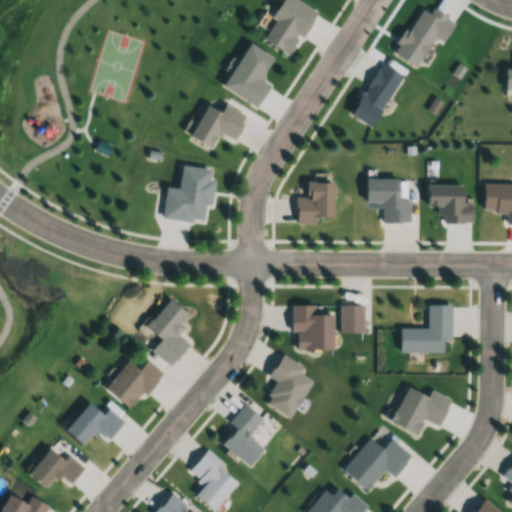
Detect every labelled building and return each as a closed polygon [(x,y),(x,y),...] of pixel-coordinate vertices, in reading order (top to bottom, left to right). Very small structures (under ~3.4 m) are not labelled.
[(314,9),(297,0),(279,0),(259,39),(290,55),(314,9)] [(267,84),(258,79),(271,56),(246,42),(221,87),(255,106),(267,84)] [(370,128),(401,75),(379,62),(348,115),(370,128)] [(511,67),(503,67),(503,89),(511,88),(511,67)] [(206,104),(188,136),(208,147),(218,130),(233,138),(245,115),(223,103),(218,112),(206,104)] [(97,137),(93,146),(92,150),(107,156),(112,143),(97,137)] [(209,203),(213,168),(180,165),(178,188),(165,187),(161,217),(201,221),(203,203),(209,203)] [(397,179),(364,178),(364,207),(381,208),(381,222),(409,223),(409,200),(397,199),(397,179)] [(332,218),(332,181),(305,181),(305,197),(294,197),(294,223),(315,223),(315,218),(332,218)] [(511,183),(482,184),(482,211),(506,212),(505,223),(511,223),(511,183)] [(471,222),(470,203),(461,204),(461,184),(425,185),(425,207),(438,207),(438,223),(471,222)] [(143,326),(158,339),(150,349),(168,365),(187,343),(174,332),(188,316),(167,298),(143,326)] [(331,349),(331,314),(313,314),(313,304),(290,304),(290,331),(294,331),(294,349),(331,349)] [(362,304),(339,304),(339,332),(362,332),(362,304)] [(450,339),(450,304),(426,304),(426,327),(398,327),(398,351),(441,351),(441,339),(450,339)] [(302,366),(280,354),(267,375),(275,380),(263,402),(289,417),(310,380),(299,373),(302,366)] [(103,388),(130,409),(160,371),(145,358),(137,368),(126,359),(103,388)] [(449,398),(429,389),(426,395),(405,385),(388,421),(414,434),(422,418),(437,425),(449,398)] [(105,408),(101,413),(85,402),(64,432),(82,445),(94,429),(108,438),(121,419),(105,408)] [(261,447),(246,434),(260,418),(243,403),(227,423),(233,428),(220,443),(246,466),(261,447)] [(367,437),(340,471),(365,490),(383,468),(392,476),(410,454),(387,435),(379,446),(367,437)] [(67,454),(62,460),(47,448),(26,473),(44,488),(57,473),(69,483),(82,467),(67,454)] [(192,496),(211,511),(234,482),(219,470),(224,464),(205,448),(187,471),(202,483),(192,496)] [(506,502),(511,505),(511,459),(501,476),(511,483),(506,489),(511,493),(506,502)] [(346,498),(335,489),(329,495),(323,490),(304,511),(361,511),(366,507),(350,493),(346,498)] [(191,511),(171,492),(152,511),(191,511)] [(43,511),(47,505),(29,497),(26,503),(5,494),(0,505),(0,511),(43,511)] [(498,511),(483,498),(470,511),(498,511)]
